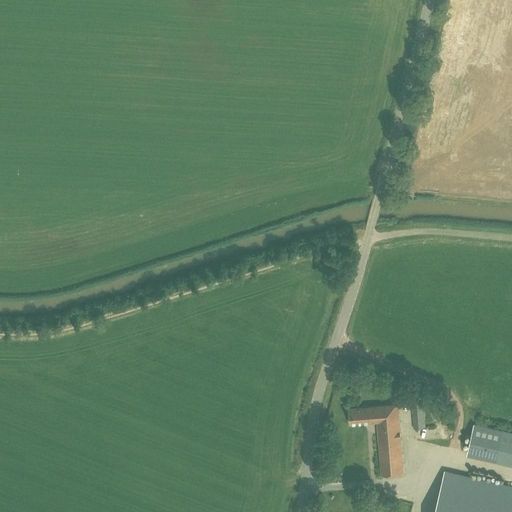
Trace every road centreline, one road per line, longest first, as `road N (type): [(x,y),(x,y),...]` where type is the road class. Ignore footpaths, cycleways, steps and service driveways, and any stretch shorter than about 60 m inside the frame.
road 1 (tertiary): [(300,511),(323,375),(430,0)]
road 2 (track): [(368,236),(69,329),(0,336)]
